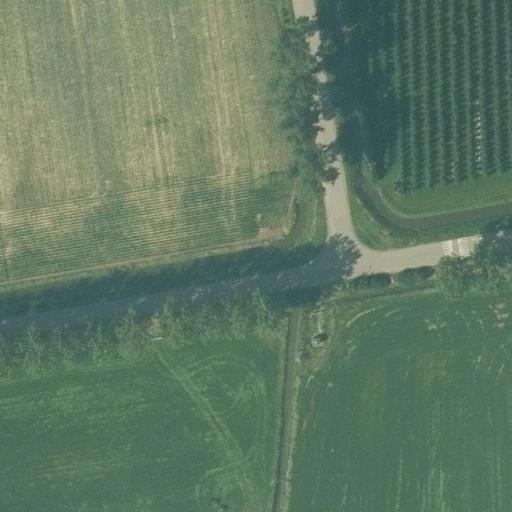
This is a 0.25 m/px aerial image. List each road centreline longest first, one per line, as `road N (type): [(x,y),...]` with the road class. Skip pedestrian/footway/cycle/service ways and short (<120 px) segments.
road 1 (tertiary): [(0,328),(342,267)]
road 2 (unclassified): [(342,267),(295,0)]
road 3 (tertiary): [(342,267),(511,238)]
